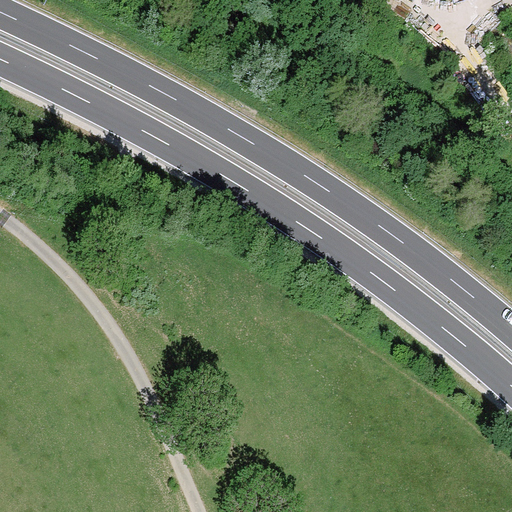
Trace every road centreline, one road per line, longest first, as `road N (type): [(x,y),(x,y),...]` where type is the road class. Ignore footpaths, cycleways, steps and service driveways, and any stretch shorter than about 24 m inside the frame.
road 1 (motorway): [(0,59),(291,217),(511,386)]
road 2 (motorway): [(511,330),(308,178),(113,66),(0,13)]
road 3 (track): [(0,209),(56,238),(160,396),(207,511)]
